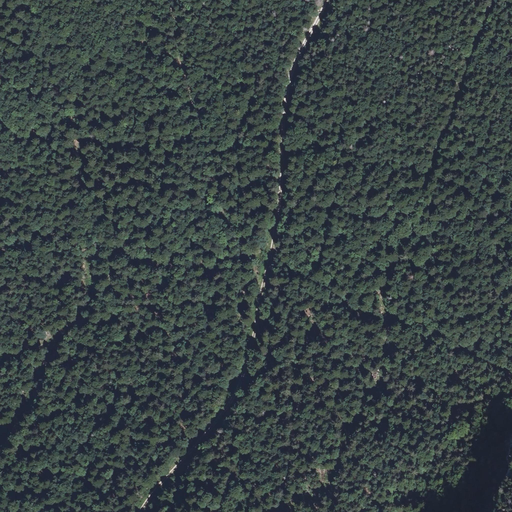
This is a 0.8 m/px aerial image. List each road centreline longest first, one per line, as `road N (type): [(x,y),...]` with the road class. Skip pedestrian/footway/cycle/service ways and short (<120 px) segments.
road 1 (track): [(258,511),(329,487),(387,355),(383,299),(497,0)]
road 2 (track): [(140,511),(219,421),(243,380),(277,227),(288,91),(327,0)]
